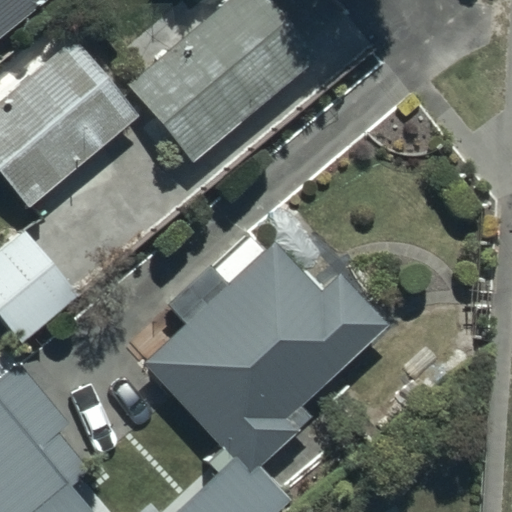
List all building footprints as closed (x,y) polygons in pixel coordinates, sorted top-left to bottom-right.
[(0,0),(0,23),(28,0),(0,0)] [(285,0),(204,0),(126,65),(128,67),(192,143),(317,39),(285,0)] [(76,19),(0,81),(0,164),(24,193),(140,97),(76,19)] [(29,213),(0,236),(0,302),(23,329),(83,279),(29,213)] [(213,460),(159,510),(156,511),(258,511),(292,481),(264,451),(310,408),(297,395),(388,310),(341,260),(324,275),(275,222),(260,236),(246,220),(211,253),(208,249),(171,284),(185,298),(136,344),(214,428),(198,443),(213,460)] [(104,511),(72,473),(91,457),(59,420),(67,413),(5,341),(0,345),(0,511),(104,511)]
